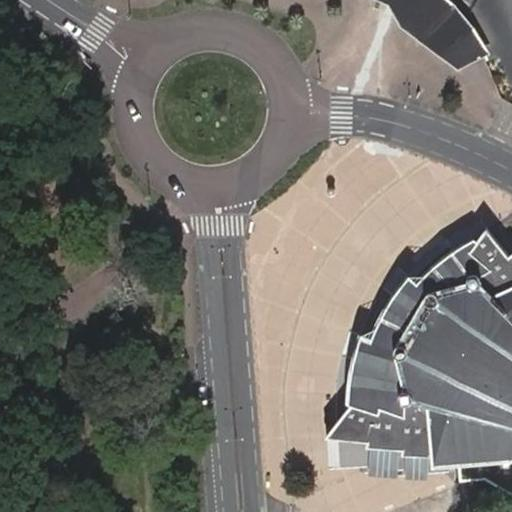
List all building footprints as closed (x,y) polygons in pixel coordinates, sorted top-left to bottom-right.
[(380,0),(387,3),(400,26),(458,69),(490,53),(474,27),(454,3),(450,0),(380,0)] [(511,242),(511,239),(505,230),(500,222),(495,229),(491,234),(489,229),(467,243),(455,251),(446,259),(430,272),(420,263),(400,286),(390,304),(380,324),(370,319),(358,349),(348,387),(358,390),(346,407),(334,422),(363,430),(365,425),(362,422),(361,419),(360,415),(358,412),(358,408),(358,403),(358,401),(359,396),(361,392),(363,385),(366,380),(367,375),(369,369),(370,365),(371,361),(372,356),(372,348),(381,351),(382,348),(383,343),(384,338),(386,333),(388,328),(392,322),(398,315),(401,311),(403,309),(406,303),(409,298),(410,293),(412,287),(415,290),(420,293),(423,288),(428,282),(431,278),(434,276),(440,272),(445,269),(449,268),(453,267),(456,265),(460,262),(462,260),(464,258),(468,254),(471,250),(479,257),(487,246),(486,244),(490,241),(494,239),(498,238),(502,237),(505,238),(509,239),(511,242)] [(511,242),(509,239),(505,238),(502,237),(498,238),(494,239),(490,241),(486,244),(487,246),(479,257),(471,250),(468,254),(464,258),(462,260),(460,262),(456,265),(453,267),(449,268),(445,269),(440,272),(434,276),(431,278),(428,282),(423,288),(420,293),(415,290),(412,287),(410,293),(409,298),(406,303),(403,309),(401,311),(398,315),(392,322),(388,328),(386,333),(384,338),(383,343),(382,348),(381,351),(372,348),(372,356),(371,361),(370,365),(369,369),(367,375),(366,380),(363,385),(361,392),(359,396),(358,401),(358,403),(358,408),(358,412),(360,415),(361,419),(362,422),(365,425),(363,430),(373,432),(373,437),(406,442),(406,446),(438,450),(437,448),(467,452),(467,438),(479,438),(479,450),(487,450),(487,456),(511,455),(511,242)] [(437,455),(487,456),(487,450),(479,450),(479,438),(467,438),(467,452),(437,448),(438,450),(437,455)] [(394,474),(395,450),(375,449),(374,473),(394,474)]
